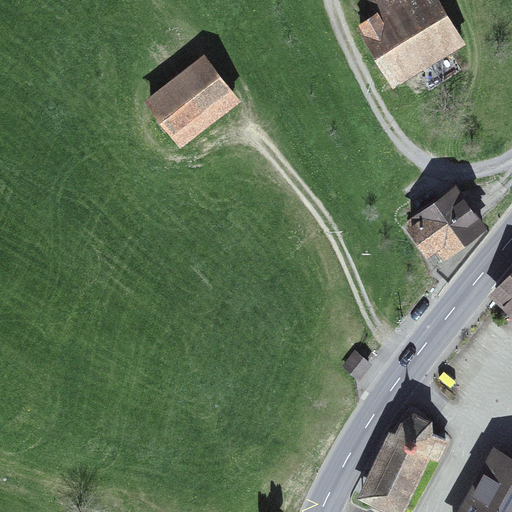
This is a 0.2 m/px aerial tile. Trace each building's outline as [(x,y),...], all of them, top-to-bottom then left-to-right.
[(457,45),(429,0),(371,0),(368,2),(377,17),(360,28),(394,83),(457,45)] [(235,101),(203,62),(146,108),(178,147),(235,101)] [(487,226),(456,183),(412,214),(414,216),(404,223),(427,254),(437,248),(443,257),(487,226)] [(511,266),(487,293),(511,316),(511,266)] [(393,431),(389,429),(357,497),(379,507),(388,511),(403,511),(430,457),(439,462),(449,440),(433,433),(432,418),(414,409),(400,420),(393,431)] [(511,511),(511,454),(493,445),(456,511),(511,511)]
